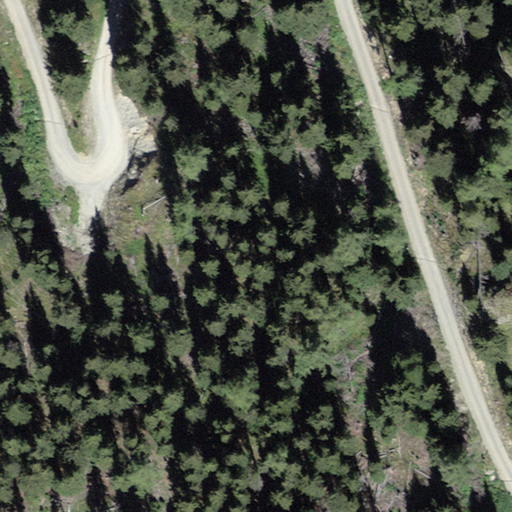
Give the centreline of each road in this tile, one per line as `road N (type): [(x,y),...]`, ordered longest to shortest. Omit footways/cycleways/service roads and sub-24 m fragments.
road 1 (track): [(511,479),(450,331),(343,0)]
road 2 (track): [(116,0),(103,70),(113,149),(96,175),(64,159),(12,0)]
